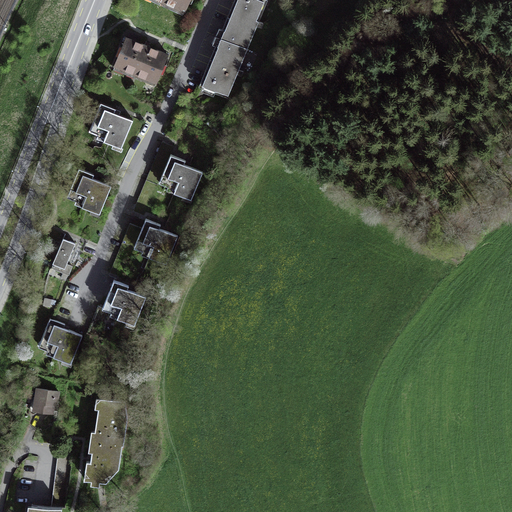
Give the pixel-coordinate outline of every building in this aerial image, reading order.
[(189,0),(157,0),(184,12),(189,0)] [(267,0),(266,0),(234,0),(220,37),(247,48),(267,0)] [(168,54),(126,37),(114,65),(156,83),(168,54)] [(247,48),(220,37),(200,86),(227,97),(247,48)] [(115,109),(101,103),(90,130),(106,137),(104,141),(121,148),(132,120),(114,113),(115,109)] [(213,113),(205,122),(223,138),(226,135),(221,131),(229,122),(220,114),(217,117),(213,113)] [(175,146),(162,141),(146,180),(158,185),(159,182),(171,155),(175,146)] [(185,160),(171,155),(159,182),(176,189),(174,192),(191,199),(203,172),(184,164),(185,160)] [(94,174),(79,168),(68,196),(84,202),(82,206),(100,213),(111,186),(92,178),(94,174)] [(158,185),(146,180),(133,211),(147,217),(160,186),(158,185)] [(160,224),(146,218),(142,228),(134,247),(137,247),(150,253),(149,257),(166,263),(177,235),(159,228),(160,224)] [(134,247),(142,228),(130,223),(122,242),(134,247)] [(75,243),(61,237),(51,263),(65,268),(75,243)] [(134,247),(122,242),(110,272),(124,278),(137,247),(134,247)] [(134,325),(145,297),(127,289),(128,286),(114,280),(103,307),(112,311),(119,314),(117,318),(134,325)] [(103,307),(98,305),(93,319),(107,324),(112,311),(103,307)] [(65,324),(50,318),(39,346),(55,352),(53,356),(71,363),(82,335),(63,327),(65,324)] [(107,324),(93,319),(87,333),(101,338),(107,324)] [(60,393),(34,389),(30,412),(56,417),(60,393)] [(87,432),(85,441),(122,446),(127,416),(126,404),(92,400),(91,409),(95,410),(92,433),(87,432)] [(118,474),(122,446),(85,441),(84,452),(89,453),(87,463),(82,463),(79,481),(87,482),(86,487),(96,488),(97,483),(107,484),(118,474)] [(73,453),(59,451),(57,465),(72,467),(73,453)] [(72,467),(57,465),(55,479),(70,481),(72,467)] [(70,481),(55,479),(53,492),(67,494),(68,488),(69,488),(70,481)] [(67,494),(53,492),(52,506),(62,507),(65,508),(67,494)] [(52,506),(27,503),(25,511),(61,511),(62,507),(52,506)]
